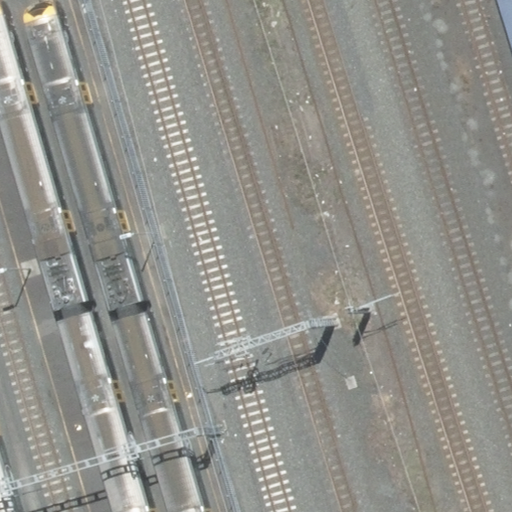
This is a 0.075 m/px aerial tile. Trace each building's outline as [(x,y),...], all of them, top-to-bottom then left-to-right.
[(121,305),(154,296),(67,0),(35,10),(121,305)] [(0,82),(69,320),(103,310),(17,13),(0,17),(0,82)] [(0,203),(0,338),(37,327),(0,203)] [(181,511),(216,511),(154,296),(121,305),(181,511)] [(124,511),(161,511),(103,310),(69,320),(124,511)] [(0,343),(49,511),(91,511),(37,327),(0,338),(0,343)]
